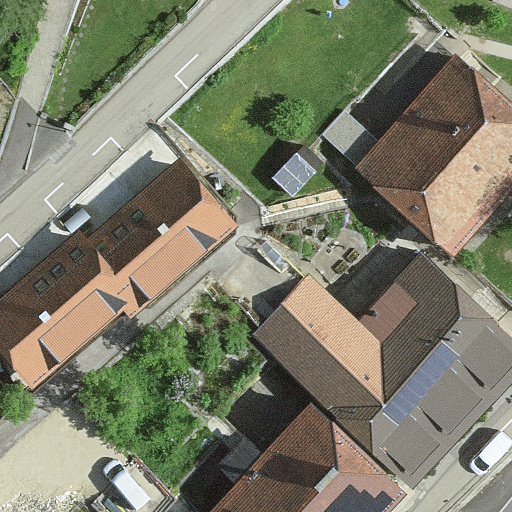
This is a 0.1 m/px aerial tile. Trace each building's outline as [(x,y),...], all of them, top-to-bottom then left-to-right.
[(511,101),(452,48),(357,156),(455,241),(511,175),(511,101)] [(87,232),(132,283),(145,297),(230,221),(173,157),(87,232)] [(78,222),(0,290),(0,356),(22,381),(132,283),(87,232),(78,222)] [(306,265),(247,330),(307,385),(398,467),(412,480),(511,370),(511,328),(423,248),(361,315),(306,265)] [(307,385),(201,505),(208,511),(358,511),(398,467),(307,385)]
